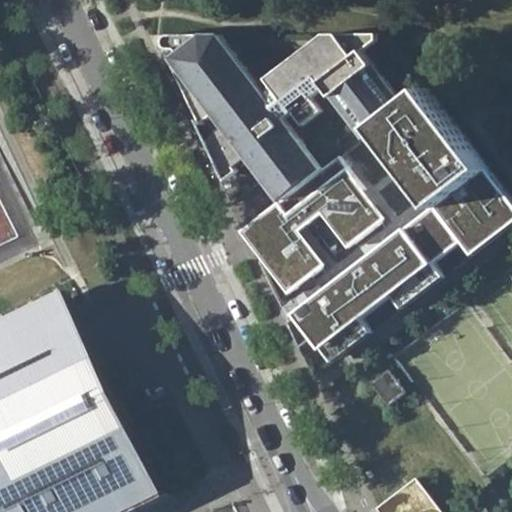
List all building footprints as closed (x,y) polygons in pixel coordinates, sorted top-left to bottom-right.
[(254,157),(262,169),(268,164),(272,170),(308,143),(289,117),(298,110),(308,124),(328,109),(319,95),(330,87),(368,137),(383,125),(411,105),(369,52),(379,30),(362,30),(326,30),(269,73),(276,84),(268,90),(224,31),(168,31),(164,38),(187,87),(198,81),(235,132),(231,135),(242,150),(246,146),(254,157)] [(232,173),(254,157),(246,146),(242,150),(231,135),(235,132),(198,81),(187,87),(211,135),(207,138),(232,173)] [(411,105),(383,125),(442,205),(492,167),(433,89),(411,105)] [(326,167),(308,143),(272,170),(268,164),(262,169),(285,199),(326,167)] [(285,199),(252,223),(258,231),(267,243),(299,286),(328,264),(317,250),(322,246),(307,226),(333,206),(359,241),(388,219),(377,205),(382,201),(346,153),(326,167),(285,199)] [(442,205),(299,312),(316,335),(332,357),(335,361),(375,332),(372,327),(365,318),(396,295),(403,304),(406,308),(448,277),(445,273),(438,264),(467,243),(473,251),(476,255),(511,228),(511,194),(492,167),(442,205)] [(0,340),(0,511),(137,511),(173,495),(80,302),(0,340)] [(316,335),(299,312),(293,317),(290,319),(302,344),(305,342),(316,335)] [(376,382),(392,405),(410,391),(394,368),(376,382)] [(446,511),(420,477),(389,501),(397,511),(396,511),(446,511)] [(396,511),(397,511),(389,501),(382,506),(386,511),(396,511)]
